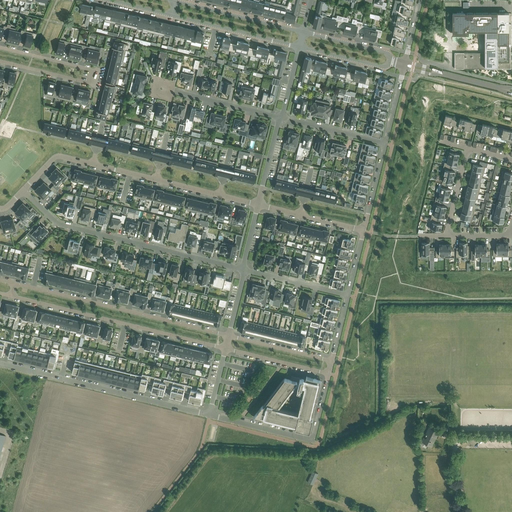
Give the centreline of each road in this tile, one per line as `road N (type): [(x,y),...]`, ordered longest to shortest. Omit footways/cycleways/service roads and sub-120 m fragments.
road 1 (residential): [(23,192),(60,156),(258,204)]
road 2 (residential): [(23,192),(58,224),(242,269)]
road 3 (residential): [(11,295),(225,349)]
road 4 (residential): [(228,335),(14,283)]
road 5 (residential): [(209,414),(0,362)]
road 6 (residential): [(0,61),(91,78),(85,68),(0,47)]
road 7 (tertiary): [(171,15),(299,47)]
road 8 (tertiary): [(302,32),(175,1)]
road 9 (unclassified): [(461,511),(453,470),(460,443),(511,442)]
